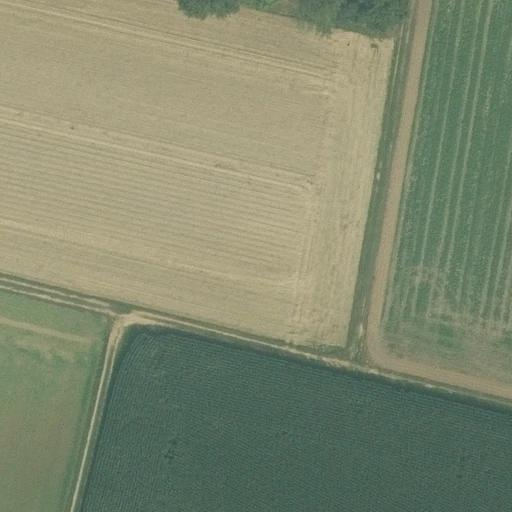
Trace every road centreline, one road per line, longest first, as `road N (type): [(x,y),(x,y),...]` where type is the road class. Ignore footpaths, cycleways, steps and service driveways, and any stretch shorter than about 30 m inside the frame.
road 1 (track): [(407,0),(344,373),(511,417)]
road 2 (track): [(0,285),(344,373)]
road 3 (track): [(119,316),(71,511)]
